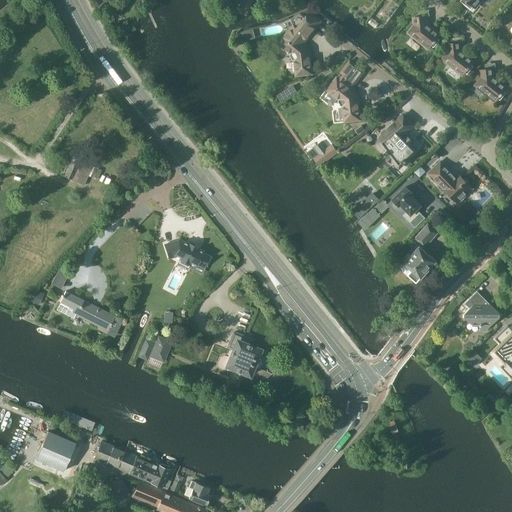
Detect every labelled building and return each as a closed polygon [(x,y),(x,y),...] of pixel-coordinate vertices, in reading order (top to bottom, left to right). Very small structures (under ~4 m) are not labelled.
[(94,0),(99,10),(100,9),(106,6),(108,5),(105,0),(94,0)] [(238,0),(234,11),(247,15),(252,0),(238,0)] [(460,0),(460,1),(471,10),(473,7),(475,8),(481,0),(482,0),(460,0)] [(0,21),(18,8),(13,1),(0,10),(0,21)] [(103,14),(108,23),(114,20),(106,6),(100,9),(102,13),(104,12),(105,13),(103,14)] [(289,32),(280,43),(291,53),(290,55),(292,60),(295,60),(297,74),(311,73),(308,50),(306,47),(302,43),(320,20),(311,13),(307,18),(301,13),(289,18),(293,27),(295,29),(291,34),(289,32)] [(435,40),(440,34),(426,24),(425,16),(414,17),(414,24),(415,25),(408,33),(420,43),(420,42),(429,48),(433,43),(434,43),(436,41),(435,40)] [(454,69),(462,75),(473,61),(460,50),(459,42),(447,44),(448,51),(449,51),(442,60),(453,69),(454,69)] [(364,72),(355,64),(349,60),(340,72),(343,75),(339,80),(337,79),(328,90),(340,99),(338,101),(341,106),(344,106),(345,120),(359,119),(357,96),(355,93),(348,87),(354,80),(357,81),(364,72)] [(502,93),(506,87),(493,76),(492,68),(480,70),(481,77),(482,77),(472,89),(478,94),(481,91),(486,95),(487,95),(495,101),(500,95),(501,96),(503,94),(502,93)] [(381,147),(387,154),(386,156),(392,162),(393,161),(399,167),(403,163),(404,164),(406,161),(416,150),(410,144),(413,142),(406,135),(404,138),(402,136),(413,125),(404,115),(380,138),(379,142),(379,145),(381,147)] [(324,149),(319,153),(325,162),(344,148),(337,140),(332,144),(328,139),(321,145),(324,149)] [(73,158),(64,177),(84,186),(89,176),(93,167),(73,158)] [(463,197),(472,188),(468,184),(469,182),(464,178),(462,178),(459,181),(441,162),(429,173),(458,203),(459,202),(461,202),(464,199),(463,197)] [(158,181),(166,174),(157,165),(149,172),(158,181)] [(406,186),(393,199),(399,206),(401,204),(407,211),(403,215),(415,228),(425,218),(417,209),(421,205),(411,195),(412,193),(406,186)] [(359,218),(360,219),(380,200),(373,194),(354,213),(359,218)] [(373,209),(359,222),(364,227),(366,229),(380,215),(373,209)] [(425,247),(438,233),(428,224),(415,238),(422,244),(420,246),(419,246),(404,263),(412,270),(408,275),(416,283),(421,278),(436,261),(423,249),(425,247)] [(207,260),(209,257),(202,253),(203,252),(198,249),(198,248),(194,246),(188,243),(187,244),(179,240),(165,244),(169,258),(177,255),(180,257),(181,258),(180,259),(191,264),(191,263),(196,265),(197,264),(203,267),(204,266),(205,264),(206,264),(207,261),(207,260)] [(36,289),(30,301),(38,305),(44,293),(36,289)] [(485,330),(500,314),(477,290),(464,303),(469,308),(462,314),(473,325),(479,325),(480,330),(485,330)] [(107,331),(115,316),(66,291),(60,302),(72,309),(72,313),(107,331)] [(29,306),(24,315),(25,316),(32,309),(29,306)] [(501,344),(492,352),(503,363),(504,364),(506,362),(511,368),(511,329),(508,326),(495,338),(501,344)] [(258,359),(263,348),(253,344),(255,340),(233,331),(226,348),(231,349),(224,367),(233,371),(232,373),(233,375),(238,377),(241,376),(242,374),(251,378),(255,367),(257,368),(259,367),(261,362),(260,360),(258,359)] [(138,357),(145,360),(147,361),(149,357),(164,363),(173,342),(158,335),(155,342),(145,338),(138,357)] [(475,351),(467,359),(474,366),(482,359),(475,351)] [(95,422),(64,410),(61,419),(91,431),(95,422)] [(393,432),(396,431),(398,430),(394,421),(389,423),(393,432)] [(55,423),(51,430),(57,433),(61,425),(55,423)] [(48,431),(37,458),(64,470),(76,442),(48,431)] [(97,461),(123,472),(131,454),(102,442),(94,459),(97,461)] [(123,472),(144,480),(162,488),(163,486),(167,488),(170,480),(166,478),(169,469),(158,465),(131,454),(123,472)] [(5,461),(0,468),(0,469),(6,477),(14,469),(5,461)] [(174,480),(170,490),(177,493),(183,477),(176,474),(174,480)] [(128,489),(122,480),(111,481),(106,491),(113,500),(124,500),(128,489)] [(209,488),(195,482),(192,481),(189,487),(193,489),(189,499),(206,506),(210,496),(206,494),(209,488)] [(157,511),(205,511),(206,511),(139,483),(133,495),(158,506),(156,511),(157,511)]
